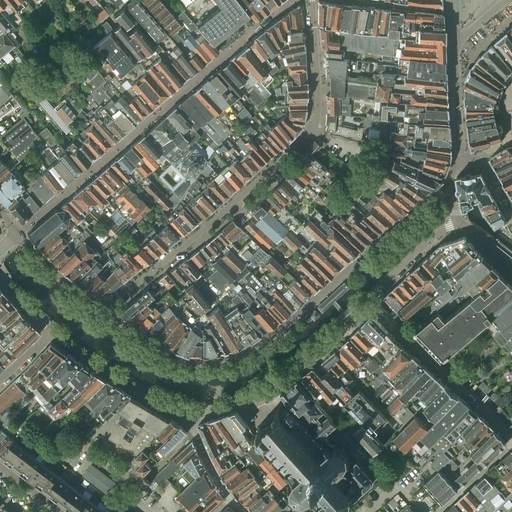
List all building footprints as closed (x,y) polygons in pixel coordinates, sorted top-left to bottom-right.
[(4,0),(0,0),(0,10),(5,17),(10,13),(16,21),(19,17),(12,9),(9,6),(4,0)] [(4,0),(9,6),(11,4),(16,11),(16,10),(21,6),(15,0),(4,0)] [(122,0),(109,0),(116,8),(123,2),(122,0)] [(136,0),(131,0),(125,6),(131,12),(140,4),(136,0)] [(159,0),(154,0),(146,7),(151,12),(162,3),(159,0)] [(215,0),(220,6),(196,26),(217,51),(218,50),(217,49),(212,44),(248,14),(253,20),(254,21),(237,0),(215,0)] [(237,0),(254,21),(262,16),(249,0),(237,0)] [(249,0),(262,16),(269,10),(261,0),(249,0)] [(261,0),(269,10),(277,4),(274,0),(261,0)] [(318,1),(318,24),(324,24),(324,27),(330,27),(334,3),(318,1)] [(162,3),(151,12),(156,18),(167,9),(162,3)] [(334,3),(330,27),(338,29),(342,4),(334,3)] [(140,4),(131,12),(136,19),(146,10),(140,4)] [(342,4),(338,29),(346,30),(350,5),(342,4)] [(299,5),(287,13),(289,27),(289,28),(302,26),(299,5)] [(350,5),(346,30),(354,31),(358,6),(350,5)] [(358,6),(354,31),(363,32),(367,7),(358,6)] [(367,7),(363,32),(371,33),(375,8),(367,7)] [(125,29),(134,21),(123,8),(114,17),(125,29)] [(375,8),(371,33),(378,34),(382,9),(375,8)] [(95,16),(100,22),(108,14),(104,9),(95,16)] [(167,9),(156,18),(161,24),(172,14),(167,9)] [(382,9),(378,34),(387,35),(388,27),(390,9),(382,9)] [(390,9),(388,27),(401,28),(403,11),(390,9)] [(0,27),(3,32),(6,29),(12,25),(5,17),(0,10),(0,27)] [(146,10),(136,19),(141,25),(151,16),(146,10)] [(183,11),(176,16),(180,21),(181,21),(183,25),(187,29),(190,33),(210,57),(217,51),(196,26),(191,20),(190,20),(183,11)] [(401,28),(401,31),(408,31),(408,29),(409,21),(413,22),(414,12),(403,11),(401,28)] [(414,12),(413,22),(442,23),(442,16),(440,14),(414,12)] [(287,13),(279,18),(283,29),(284,32),(284,34),(290,34),(289,28),(289,27),(287,13)] [(172,14),(161,24),(166,30),(177,20),(172,14)] [(151,16),(141,25),(147,31),(156,23),(151,16)] [(279,18),(264,29),(276,47),(284,43),(284,41),(284,34),(284,32),(283,29),(279,18)] [(177,20),(166,30),(171,36),(175,32),(176,32),(182,27),(177,20)] [(107,31),(111,28),(106,21),(102,25),(107,31)] [(408,29),(408,31),(416,32),(417,29),(442,32),(442,30),(442,23),(413,22),(409,21),(408,29)] [(156,23),(147,31),(152,37),(162,29),(156,23)] [(120,24),(113,30),(137,59),(145,68),(146,68),(147,69),(168,94),(174,88),(182,81),(160,55),(153,47),(136,26),(128,33),(120,24)] [(0,27),(0,56),(14,45),(6,35),(3,32),(0,27)] [(387,35),(387,36),(442,41),(442,32),(417,29),(416,32),(408,31),(401,31),(401,28),(388,27),(387,35)] [(162,29),(152,37),(158,43),(167,35),(162,29)] [(187,29),(179,36),(182,40),(190,49),(196,56),(197,55),(204,63),(210,57),(190,33),(187,29)] [(264,29),(255,36),(269,55),(270,56),(278,50),(276,47),(264,29)] [(330,30),(319,29),(320,47),(324,47),(331,48),(337,48),(339,31),(330,30)] [(112,30),(92,47),(101,58),(117,77),(116,78),(120,83),(126,78),(131,84),(130,84),(131,85),(151,108),(168,94),(147,69),(146,68),(145,68),(137,59),(113,30),(112,30)] [(339,31),(337,48),(343,49),(369,52),(369,53),(382,54),(391,55),(417,58),(444,59),(443,41),(442,41),(387,36),(358,34),(339,31)] [(511,37),(509,33),(508,31),(497,40),(499,43),(499,42),(511,59),(511,37)] [(9,32),(6,35),(14,45),(16,47),(19,44),(9,32)] [(175,32),(171,36),(185,53),(184,54),(197,69),(199,67),(204,63),(197,55),(196,56),(190,49),(182,40),(179,36),(176,32),(175,32)] [(284,34),(284,41),(288,41),(303,39),(303,37),(304,36),(304,34),(303,34),(303,32),(290,34),(284,34)] [(158,43),(153,47),(160,55),(165,51),(164,51),(162,48),(171,40),(167,35),(158,43)] [(255,36),(246,45),(270,75),(277,68),(277,67),(275,63),(272,59),(270,56),(269,55),(255,36)] [(303,39),(288,41),(288,47),(291,47),(304,45),(303,39)] [(171,40),(162,48),(164,51),(167,49),(189,75),(197,69),(184,54),(181,51),(176,45),(171,40)] [(246,45),(235,54),(257,79),(265,88),(269,84),(266,81),(271,76),(270,75),(246,45)] [(288,47),(281,48),(284,56),(287,64),(304,62),(304,51),(304,45),(291,47),(288,47)] [(482,55),(481,56),(484,59),(508,81),(511,77),(510,70),(511,70),(494,49),(494,48),(492,45),(491,46),(482,55)] [(331,48),(324,47),(324,57),(335,58),(342,58),(343,49),(337,48),(331,48)] [(165,51),(160,55),(182,81),(189,75),(167,49),(164,51),(165,51)] [(278,50),(270,56),(272,59),(275,63),(277,67),(283,65),(282,58),(282,57),(278,50)] [(235,54),(228,60),(263,100),(270,93),(265,88),(257,79),(235,54)] [(415,67),(444,69),(444,59),(417,58),(391,55),(390,60),(382,59),(381,61),(381,63),(382,63),(415,67)] [(481,56),(476,62),(505,84),(508,81),(484,59),(481,56)] [(324,57),(325,75),(326,75),(327,75),(329,75),(336,76),(345,77),(346,70),(347,70),(348,70),(348,69),(348,68),(349,59),(342,58),(335,58),(324,57)] [(92,65),(80,75),(84,81),(97,70),(104,64),(100,59),(92,65)] [(228,60),(221,67),(248,97),(258,109),(265,101),(263,100),(228,60)] [(283,65),(277,67),(277,68),(279,70),(281,70),(281,68),(287,67),(288,72),(290,72),(305,70),(304,62),(287,64),(283,65)] [(476,62),(471,68),(503,88),(505,84),(476,62)] [(381,69),(381,71),(445,79),(444,69),(415,67),(382,63),(381,69)] [(221,67),(214,73),(240,103),(248,97),(221,67)] [(471,68),(467,77),(501,94),(503,88),(471,68)] [(97,70),(84,81),(93,91),(91,92),(91,93),(102,106),(124,131),(133,124),(105,92),(112,85),(105,77),(108,74),(106,72),(102,75),(101,74),(101,75),(97,70)] [(305,70),(290,72),(291,78),(306,76),(305,70)] [(380,74),(380,80),(445,88),(445,79),(381,71),(380,74)] [(214,73),(207,79),(228,103),(230,106),(237,113),(234,115),(241,123),(242,122),(249,116),(250,115),(240,103),(214,73)] [(108,74),(105,77),(112,85),(140,118),(146,113),(126,90),(120,83),(116,78),(115,78),(114,76),(111,78),(108,74)] [(336,76),(329,75),(330,95),(339,95),(347,96),(348,86),(350,86),(354,85),(355,77),(348,77),(345,77),(336,76)] [(348,86),(347,96),(352,96),(374,100),(377,80),(373,79),(355,77),(354,85),(350,86),(348,86)] [(467,77),(466,87),(499,100),(501,94),(467,77)] [(116,78),(120,83),(126,90),(146,113),(151,108),(131,85),(130,84),(131,84),(126,78),(120,83),(116,78)] [(280,86),(274,88),(275,94),(275,95),(286,91),(306,90),(306,82),(292,84),(291,79),(290,79),(287,81),(286,78),(285,79),(285,81),(283,82),(280,85),(280,86)] [(207,79),(200,85),(222,109),(237,126),(241,123),(234,115),(237,113),(230,106),(228,103),(207,79)] [(377,80),(374,100),(379,100),(398,102),(405,103),(446,106),(445,88),(380,80),(377,80)] [(33,85),(26,92),(64,134),(71,128),(67,123),(65,121),(64,121),(53,108),(46,99),(33,85)] [(112,85),(105,92),(133,124),(140,118),(112,85)] [(200,85),(193,91),(230,132),(237,126),(222,109),(200,85)] [(0,104),(11,97),(5,89),(2,86),(0,87),(0,104)] [(466,87),(466,95),(499,103),(499,100),(466,87)] [(306,90),(286,91),(286,100),(306,99),(306,90)] [(193,91),(186,97),(224,138),(230,132),(193,91)] [(87,96),(84,99),(88,103),(89,105),(117,138),(124,131),(102,106),(91,93),(87,96)] [(330,95),(326,95),(326,103),(339,104),(339,103),(339,95),(330,95)] [(466,95),(466,104),(498,106),(499,103),(466,95)] [(186,97),(179,102),(200,124),(195,129),(199,134),(202,137),(208,145),(214,149),(217,144),(224,138),(186,97)] [(64,99),(53,108),(64,121),(65,121),(67,123),(77,114),(68,104),(64,99)] [(74,99),(68,104),(77,114),(80,111),(83,108),(74,99)] [(366,113),(366,117),(388,120),(388,113),(397,113),(397,109),(398,102),(379,100),(374,100),(372,114),(366,113)] [(179,102),(174,107),(195,129),(200,124),(179,102)] [(29,111),(23,103),(22,104),(20,106),(23,110),(19,114),(21,117),(23,116),(29,111)] [(83,108),(80,111),(89,120),(92,123),(110,144),(117,138),(89,105),(88,103),(85,106),(87,109),(88,108),(90,110),(87,112),(83,108)] [(339,104),(326,103),(326,114),(341,115),(350,115),(350,104),(339,103),(339,104)] [(397,109),(397,113),(403,114),(402,115),(447,118),(446,106),(405,103),(403,110),(397,109)] [(174,107),(165,115),(206,160),(214,149),(208,145),(204,150),(195,140),(195,141),(193,139),(197,136),(200,139),(202,137),(199,134),(195,129),(174,107)] [(276,107),(272,110),(278,117),(280,115),(282,117),(279,120),(293,136),(297,131),(290,122),(291,121),(288,120),(287,118),(284,115),(280,111),(276,107)] [(467,111),(467,118),(499,114),(498,109),(467,111)] [(289,111),(280,111),(284,115),(287,118),(293,119),(304,120),(306,111),(289,111)] [(326,124),(325,130),(339,133),(341,126),(340,126),(341,115),(326,114),(325,114),(325,124),(326,124)] [(467,118),(468,125),(500,118),(499,114),(467,118)] [(165,115),(144,134),(164,156),(179,171),(184,177),(190,183),(195,179),(193,177),(200,171),(206,160),(165,115)] [(402,115),(402,121),(447,125),(447,118),(402,115)] [(0,154),(6,149),(9,149),(19,161),(32,150),(32,149),(36,146),(42,141),(41,140),(37,134),(36,135),(30,127),(31,126),(23,116),(21,117),(15,122),(12,126),(0,135),(0,137),(1,139),(0,139),(0,154)] [(364,117),(363,128),(380,129),(380,130),(391,131),(415,133),(420,134),(423,134),(449,137),(448,125),(447,125),(402,121),(391,120),(388,120),(366,117),(364,117)] [(468,125),(469,130),(502,123),(500,118),(468,125)] [(272,119),(269,122),(287,142),(293,136),(279,120),(275,123),(272,119)] [(268,121),(264,125),(270,132),(283,146),(287,142),(269,122),(268,121)] [(291,121),(290,122),(297,131),(301,126),(291,121)] [(256,133),(254,130),(250,126),(247,122),(244,124),(243,126),(241,127),(242,129),(247,135),(250,138),(256,133)] [(92,123),(85,130),(93,138),(103,150),(110,144),(92,123)] [(470,139),(503,129),(502,123),(469,130),(470,139)] [(341,126),(339,133),(355,138),(357,130),(341,126)] [(46,127),(37,134),(41,140),(43,138),(49,145),(74,176),(81,169),(63,148),(58,142),(58,143),(57,141),(46,127)] [(79,134),(78,135),(96,156),(97,154),(103,150),(93,138),(85,130),(84,129),(79,134)] [(242,129),(239,132),(243,136),(240,138),(263,162),(268,158),(256,145),(252,141),(250,138),(247,135),(242,129)] [(503,129),(470,139),(470,140),(470,142),(470,144),(471,147),(472,146),(474,148),(475,149),(476,149),(478,148),(479,147),(481,146),(482,146),(502,139),(505,135),(503,129)] [(380,130),(379,140),(390,142),(448,153),(448,149),(449,144),(422,141),(419,140),(420,134),(415,133),(391,131),(380,130)] [(270,132),(266,137),(278,150),(283,146),(270,132)] [(262,133),(252,141),(256,145),(261,141),(273,154),(278,150),(266,137),(262,133)] [(144,134),(137,140),(157,162),(164,156),(144,134)] [(420,134),(419,140),(422,141),(449,144),(449,137),(423,134),(420,134)] [(78,135),(72,141),(90,162),(90,161),(96,156),(78,135)] [(42,141),(36,146),(47,158),(66,181),(74,176),(49,145),(43,138),(41,140),(42,141)] [(239,138),(234,142),(242,149),(246,154),(258,167),(263,162),(240,138),(239,138)] [(368,138),(367,141),(378,144),(378,146),(388,148),(447,162),(448,153),(390,142),(379,140),(368,138)] [(137,140),(130,146),(152,170),(159,163),(157,162),(137,140)] [(227,140),(222,144),(250,174),(258,167),(246,154),(242,149),(238,153),(231,146),(232,145),(227,140)] [(67,145),(63,148),(81,169),(87,164),(88,163),(90,162),(72,141),(70,142),(67,145)] [(256,145),(268,158),(273,154),(261,141),(256,145)] [(305,150),(307,151),(312,156),(321,146),(314,141),(305,150)] [(222,144),(218,149),(227,158),(228,157),(233,161),(227,166),(242,182),(250,174),(222,144)] [(36,146),(32,149),(32,150),(41,162),(61,186),(66,181),(47,158),(36,146)] [(130,146),(123,152),(134,164),(136,165),(135,166),(144,176),(145,175),(152,170),(130,146)] [(490,158),(495,167),(511,159),(511,147),(507,148),(490,158)] [(386,153),(400,157),(444,170),(447,162),(388,148),(386,153)] [(300,159),(301,160),(322,177),(338,190),(343,184),(324,168),(325,167),(312,156),(307,151),(300,159)] [(123,152),(115,159),(131,177),(140,186),(142,188),(143,187),(150,181),(145,175),(144,176),(135,166),(136,165),(134,164),(123,152)] [(400,157),(398,163),(439,179),(444,170),(400,157)] [(115,159),(109,164),(134,189),(135,190),(140,186),(131,177),(115,159)] [(511,159),(495,167),(498,173),(511,167),(511,159)] [(206,163),(203,169),(206,173),(211,177),(212,179),(217,174),(209,166),(211,163),(208,160),(206,163)] [(301,160),(296,166),(317,183),(322,177),(301,160)] [(393,160),(388,169),(389,170),(425,191),(439,179),(398,163),(393,160)] [(41,162),(35,167),(39,172),(55,192),(61,186),(41,162)] [(4,163),(0,167),(0,178),(10,170),(4,163)] [(377,163),(372,172),(376,176),(378,174),(379,175),(392,185),(394,182),(418,197),(425,191),(389,170),(388,170),(385,168),(377,163)] [(227,165),(220,172),(235,188),(242,182),(227,166),(227,165)] [(10,170),(0,178),(0,197),(5,203),(14,195),(23,186),(21,184),(26,180),(14,166),(10,170)] [(108,166),(96,176),(108,187),(107,188),(115,196),(118,193),(114,189),(115,186),(121,180),(108,166)] [(296,166),(291,171),(316,193),(321,188),(317,183),(296,166)] [(511,167),(498,173),(502,180),(511,175),(511,167)] [(316,193),(291,171),(285,178),(298,191),(310,202),(317,194),(316,193)] [(39,172),(28,183),(29,185),(43,202),(55,192),(39,172)] [(217,174),(212,179),(228,195),(235,188),(220,172),(217,174)] [(354,177),(345,186),(357,196),(362,191),(366,186),(367,185),(377,193),(376,195),(397,215),(404,209),(385,193),(381,189),(373,183),(368,178),(360,172),(358,175),(356,178),(354,177)] [(478,199),(480,204),(493,198),(493,197),(492,197),(489,191),(489,189),(488,189),(485,182),(485,181),(483,179),(482,176),(481,174),(482,174),(481,173),(480,173),(457,177),(456,177),(456,178),(458,187),(463,208),(474,202),(473,200),(478,199)] [(378,177),(373,183),(381,189),(385,193),(389,189),(391,190),(392,189),(410,204),(418,197),(394,182),(392,185),(379,175),(378,177)] [(511,175),(502,180),(508,190),(511,187),(511,175)] [(90,181),(89,182),(103,196),(131,224),(136,219),(131,214),(115,196),(107,188),(108,187),(96,176),(90,181)] [(184,181),(179,185),(185,191),(190,183),(184,177),(184,181)] [(206,179),(204,181),(222,200),(228,195),(212,179),(211,177),(210,178),(211,180),(209,182),(206,179)] [(196,179),(188,191),(208,213),(215,206),(198,188),(201,184),(196,179)] [(115,186),(114,189),(118,193),(126,185),(121,180),(115,186)] [(150,181),(143,187),(149,193),(156,187),(150,181)] [(201,184),(198,188),(215,206),(222,200),(204,181),(201,184)] [(89,182),(72,196),(83,207),(86,210),(87,209),(89,211),(102,224),(104,224),(106,226),(103,229),(111,237),(114,240),(116,239),(118,236),(124,231),(131,224),(103,196),(89,182)] [(281,182),(275,188),(288,200),(291,203),(294,201),(297,198),(293,194),(281,182)] [(29,185),(25,188),(25,189),(39,206),(43,202),(29,185)] [(118,193),(115,196),(131,214),(143,201),(126,185),(118,193)] [(179,185),(174,190),(178,195),(180,194),(181,196),(185,191),(179,185)] [(14,195),(5,203),(9,208),(18,199),(17,198),(21,194),(25,189),(25,188),(23,186),(14,195)] [(156,187),(149,193),(154,199),(161,192),(156,187)] [(275,188),(270,193),(282,205),(285,203),(288,206),(291,203),(288,200),(275,188)] [(21,194),(17,198),(18,199),(29,214),(39,206),(25,189),(21,194)] [(389,189),(385,193),(404,209),(410,204),(392,189),(391,190),(389,189)] [(188,191),(185,195),(190,200),(194,204),(191,207),(202,218),(208,213),(188,191)] [(161,192),(154,199),(160,204),(167,198),(161,192)] [(270,193),(264,198),(277,210),(293,226),(298,221),(282,205),(270,193)] [(369,198),(367,200),(390,221),(397,215),(376,195),(373,193),(369,198)] [(175,194),(168,200),(172,204),(174,206),(179,199),(178,197),(175,194)] [(148,195),(144,198),(151,205),(154,201),(148,195)] [(72,196),(67,201),(82,217),(89,211),(87,209),(86,210),(83,207),(72,196)] [(325,197),(322,199),(326,202),(328,204),(333,209),(334,209),(369,240),(376,233),(348,209),(344,205),(339,210),(335,207),(337,204),(331,199),(330,201),(325,197)] [(167,198),(160,204),(165,210),(172,204),(168,200),(167,198)] [(264,198),(259,203),(266,210),(272,215),(288,231),(289,230),(293,226),(277,210),(264,198)] [(493,198),(480,204),(485,214),(498,207),(493,198)] [(18,199),(9,208),(21,221),(29,214),(18,199)] [(367,200),(363,205),(369,210),(364,215),(380,230),(390,221),(367,200)] [(67,201),(60,206),(62,208),(63,207),(64,208),(63,209),(68,214),(69,214),(69,215),(76,222),(77,222),(82,217),(67,201)] [(143,201),(131,214),(136,219),(148,207),(143,201)] [(179,203),(175,209),(177,212),(191,227),(196,222),(183,207),(179,203)] [(188,203),(183,207),(196,222),(202,218),(191,207),(188,203)] [(259,203),(250,211),(257,219),(266,210),(259,203)] [(351,205),(348,209),(376,233),(380,230),(364,215),(351,205)] [(32,229),(27,234),(32,240),(32,241),(33,242),(34,242),(39,247),(57,231),(64,224),(65,223),(66,224),(67,223),(66,222),(68,215),(69,215),(69,214),(68,214),(63,209),(64,208),(63,207),(62,208),(62,209),(56,210),(54,209),(53,210),(54,211),(32,229)] [(485,214),(490,220),(502,214),(498,207),(485,214)] [(175,209),(170,214),(186,231),(191,227),(177,212),(175,209)] [(333,209),(328,215),(332,218),(362,246),(369,240),(334,209),(333,209)] [(257,219),(253,222),(259,228),(274,242),(276,244),(282,237),(294,249),(301,242),(295,236),(289,230),(288,231),(272,215),(266,210),(257,219)] [(317,211),(312,217),(318,222),(316,225),(350,257),(356,251),(327,223),(320,217),(322,215),(317,211)] [(170,214),(166,220),(180,236),(186,231),(170,214)] [(502,214),(490,220),(493,224),(496,227),(500,225),(502,224),(503,226),(506,224),(507,224),(507,223),(507,222),(502,214)] [(39,247),(44,252),(62,236),(68,241),(69,242),(72,240),(83,229),(86,226),(89,223),(82,217),(77,222),(76,222),(69,228),(66,224),(65,223),(64,224),(57,231),(39,247)] [(329,221),(327,223),(356,251),(362,246),(332,218),(329,221)] [(304,226),(303,226),(318,240),(343,264),(350,257),(316,225),(310,219),(304,226)] [(232,220),(220,231),(226,238),(228,236),(238,226),(232,220)] [(250,220),(244,226),(253,235),(259,228),(253,222),(250,220)] [(293,226),(289,230),(295,236),(299,232),(299,231),(303,226),(304,226),(298,220),(298,221),(293,226)] [(157,234),(168,245),(178,237),(166,225),(157,234)] [(61,248),(50,258),(57,266),(58,266),(83,241),(92,232),(86,226),(83,229),(72,240),(69,242),(64,247),(63,249),(61,248)] [(228,236),(226,238),(230,241),(231,243),(233,241),(243,231),(238,226),(228,236)] [(303,226),(299,231),(299,232),(313,245),(338,268),(343,264),(318,240),(303,226)] [(259,228),(253,235),(261,242),(267,248),(274,242),(259,228)] [(153,229),(146,236),(161,251),(168,245),(157,234),(153,229)] [(220,231),(215,235),(227,247),(246,266),(248,264),(247,263),(244,260),(236,253),(239,250),(231,243),(230,241),(226,238),(220,231)] [(215,235),(209,240),(221,253),(227,247),(215,235)] [(62,236),(44,252),(50,258),(61,248),(63,249),(64,247),(63,246),(68,241),(62,236)] [(146,236),(139,243),(141,245),(153,257),(161,251),(146,236)] [(436,285),(476,251),(477,250),(465,236),(440,245),(446,251),(434,263),(436,262),(438,263),(436,264),(440,268),(430,278),(423,285),(425,287),(429,291),(436,285)] [(239,250),(236,253),(244,260),(246,259),(247,257),(251,261),(249,262),(253,266),(260,260),(267,253),(251,238),(239,250)] [(115,243),(111,246),(114,248),(117,252),(135,271),(142,265),(127,250),(124,253),(119,248),(122,245),(118,240),(115,243)] [(209,240),(204,245),(216,258),(221,253),(209,240)] [(83,241),(58,266),(65,273),(82,257),(86,261),(91,256),(94,253),(90,248),(83,241)] [(301,242),(294,249),(295,250),(297,251),(302,257),(326,279),(332,273),(309,250),(301,242)] [(130,247),(127,250),(142,265),(153,257),(141,245),(135,251),(130,247)] [(204,245),(199,249),(206,258),(210,262),(216,258),(204,245)] [(309,250),(332,273),(338,268),(313,245),(309,250)] [(446,251),(440,245),(428,256),(434,263),(446,251)] [(247,288),(235,276),(246,266),(227,247),(221,253),(216,258),(210,262),(212,264),(216,269),(213,272),(207,277),(221,292),(222,293),(225,291),(230,287),(235,292),(237,294),(238,296),(247,288)] [(199,249),(189,257),(197,266),(205,260),(206,261),(206,262),(210,266),(209,267),(213,272),(216,269),(212,264),(210,262),(206,258),(199,249)] [(65,273),(74,281),(90,265),(95,260),(96,260),(100,255),(96,251),(94,253),(91,256),(86,261),(82,257),(65,273)] [(297,251),(284,265),(291,271),(297,265),(319,285),(326,279),(302,257),(297,251)] [(439,294),(482,257),(476,251),(436,285),(430,292),(433,295),(432,295),(435,298),(439,294)] [(117,252),(113,256),(115,259),(113,260),(115,262),(115,261),(129,276),(135,271),(117,252)] [(267,253),(260,260),(264,263),(271,257),(267,253)] [(438,267),(434,263),(428,256),(420,263),(431,274),(438,267)] [(271,257),(264,263),(271,270),(274,273),(277,275),(278,277),(286,269),(284,268),(278,263),(275,260),(271,257)] [(447,304),(462,291),(492,266),(483,257),(482,257),(439,294),(435,298),(431,301),(440,310),(442,308),(447,304)] [(187,258),(178,265),(183,271),(182,272),(187,278),(189,280),(199,272),(187,259),(187,258)] [(90,265),(74,281),(81,288),(87,281),(102,266),(96,260),(95,260),(90,265)] [(87,281),(81,288),(89,295),(104,280),(99,275),(110,263),(107,260),(102,266),(87,281)] [(116,266),(112,271),(122,281),(129,276),(115,261),(115,262),(113,263),(116,266)] [(246,266),(235,276),(247,288),(249,286),(255,292),(254,293),(256,295),(266,305),(267,304),(281,318),(283,317),(288,312),(274,297),(270,293),(259,281),(249,271),(253,266),(249,262),(247,263),(248,264),(246,266)] [(431,274),(420,263),(413,269),(424,281),(431,274)] [(177,265),(169,271),(181,283),(184,281),(188,285),(184,288),(187,291),(190,294),(191,296),(189,299),(187,300),(186,301),(189,305),(186,308),(196,316),(201,313),(203,311),(210,306),(191,283),(189,280),(187,278),(182,272),(177,265)] [(297,265),(291,271),(293,273),(296,276),(299,278),(313,291),(319,285),(297,265)] [(490,320),(493,317),(491,315),(511,297),(511,286),(508,282),(500,274),(492,266),(462,291),(469,299),(445,319),(439,311),(418,328),(417,328),(417,329),(422,334),(447,359),(491,322),(490,320)] [(286,269),(278,277),(302,300),(310,293),(299,282),(286,269)] [(424,281),(413,269),(406,275),(417,288),(424,281)] [(271,277),(274,273),(271,270),(266,275),(270,278),(271,277)] [(104,280),(89,295),(98,301),(122,281),(112,271),(104,280)] [(159,278),(163,282),(168,288),(174,282),(165,273),(159,278)] [(417,288),(406,275),(399,282),(411,294),(417,288)] [(264,276),(259,281),(270,293),(274,297),(288,312),(295,306),(281,292),(282,291),(277,286),(273,282),(270,284),(264,276)] [(271,277),(270,278),(273,282),(277,286),(282,291),(281,292),(295,306),(302,300),(278,277),(274,280),(271,277)] [(350,287),(344,281),(330,294),(316,307),(322,313),(350,287)] [(411,294),(399,282),(392,289),(393,290),(403,301),(411,294)] [(247,288),(238,296),(243,301),(252,312),(267,329),(277,321),(264,307),(261,305),(254,297),(256,295),(254,293),(255,292),(249,286),(247,288)] [(231,299),(223,306),(228,312),(223,315),(227,320),(233,328),(232,329),(237,335),(241,341),(244,345),(250,341),(252,340),(259,334),(254,327),(251,324),(241,311),(237,307),(243,301),(238,296),(237,294),(235,292),(230,287),(225,291),(229,297),(231,299)] [(406,318),(432,295),(433,295),(430,292),(429,291),(425,287),(398,310),(400,312),(406,318)] [(147,289),(138,296),(145,304),(149,300),(153,296),(150,293),(147,289)] [(393,290),(392,289),(385,296),(396,308),(397,307),(403,301),(393,290)] [(0,318),(14,306),(0,290),(0,318)] [(156,302),(134,325),(142,331),(151,321),(151,322),(161,312),(173,301),(174,303),(176,301),(167,291),(156,302)] [(151,321),(142,331),(150,337),(156,331),(155,329),(173,313),(187,299),(187,300),(189,299),(191,296),(190,294),(187,291),(176,301),(174,303),(173,301),(161,312),(151,322),(151,321)] [(256,295),(254,297),(261,305),(264,307),(277,321),(278,320),(281,318),(267,304),(266,305),(256,295)] [(119,313),(119,314),(126,319),(127,319),(138,309),(139,310),(145,304),(138,296),(119,313)] [(510,351),(511,349),(511,297),(491,315),(493,317),(497,321),(496,322),(496,323),(494,324),(500,331),(495,335),(502,344),(504,343),(511,350),(510,351)] [(358,298),(331,323),(336,329),(350,316),(364,304),(358,298)] [(156,331),(150,337),(155,340),(178,317),(186,308),(189,305),(186,301),(187,300),(187,299),(173,313),(155,329),(156,331)] [(138,309),(127,319),(134,325),(156,302),(154,300),(152,302),(149,300),(145,304),(139,310),(138,309)] [(243,301),(237,307),(241,311),(251,324),(254,327),(259,334),(267,329),(252,312),(243,301)] [(450,307),(447,304),(442,308),(440,310),(442,314),(450,307)] [(0,327),(19,311),(14,306),(0,318),(0,327)] [(217,306),(206,315),(209,319),(212,323),(230,350),(244,345),(241,341),(237,335),(232,329),(233,328),(227,320),(223,315),(217,306)] [(164,344),(164,345),(175,350),(184,338),(191,328),(197,319),(197,317),(196,316),(186,308),(178,317),(182,321),(164,344)] [(309,314),(314,320),(319,315),(314,310),(309,314)] [(0,363),(3,367),(17,355),(6,343),(29,322),(19,311),(0,327),(0,363)] [(175,350),(186,355),(197,334),(198,333),(203,326),(209,319),(206,315),(203,311),(201,313),(196,316),(197,317),(197,319),(191,328),(184,338),(175,350)] [(364,323),(360,327),(375,343),(379,339),(383,335),(388,331),(372,315),(368,319),(364,323)] [(178,317),(155,340),(164,345),(164,344),(182,321),(178,317)] [(6,343),(17,355),(40,333),(29,322),(6,343)] [(212,323),(204,328),(207,333),(219,353),(230,350),(212,323)] [(348,338),(348,339),(367,356),(370,354),(379,363),(380,361),(382,360),(373,351),(378,346),(375,343),(360,327),(348,338)] [(396,340),(388,331),(383,335),(379,339),(375,343),(378,346),(383,351),(396,340)] [(202,335),(202,355),(204,355),(207,355),(215,354),(217,353),(219,353),(207,333),(202,335)] [(197,334),(186,355),(202,355),(202,335),(202,334),(197,334)] [(348,339),(343,344),(389,388),(390,387),(394,383),(389,378),(390,377),(385,373),(388,370),(383,365),(380,361),(379,363),(370,354),(367,356),(348,339)] [(383,365),(390,358),(402,346),(396,340),(383,351),(387,355),(382,360),(380,361),(383,365)] [(64,357),(67,354),(51,342),(46,348),(44,350),(32,363),(28,366),(21,374),(35,386),(37,385),(47,374),(49,372),(53,368),(54,367),(57,364),(61,360),(64,357)] [(343,344),(335,351),(339,356),(349,366),(366,383),(380,397),(389,388),(343,344)] [(390,358),(383,365),(388,370),(392,375),(412,355),(402,346),(390,358)] [(328,365),(331,368),(339,377),(341,379),(346,385),(350,389),(355,384),(352,380),(353,378),(345,370),(349,366),(339,356),(335,351),(323,360),(328,365)] [(30,391),(42,405),(44,403),(46,401),(48,399),(57,390),(57,391),(66,382),(69,379),(71,378),(83,365),(67,354),(64,357),(61,360),(57,364),(54,367),(53,368),(49,372),(47,374),(37,385),(35,386),(30,391)] [(389,378),(394,383),(396,381),(398,382),(419,361),(412,355),(392,375),(390,377),(389,378)] [(487,365),(489,368),(497,362),(494,359),(487,365)] [(390,387),(389,388),(380,397),(383,400),(388,405),(393,400),(399,394),(425,367),(419,361),(398,382),(391,389),(390,387)] [(77,384),(91,370),(83,365),(71,378),(69,379),(75,385),(76,383),(77,384)] [(393,400),(388,405),(395,413),(404,404),(407,400),(415,392),(432,373),(425,367),(399,394),(393,400)] [(330,400),(331,402),(334,405),(341,398),(337,394),(332,388),(326,382),(321,377),(313,368),(305,373),(319,388),(320,390),(323,393),(324,394),(330,400)] [(332,388),(337,394),(341,398),(344,402),(354,393),(350,389),(346,385),(341,379),(339,377),(331,368),(321,377),(326,382),(332,388)] [(81,388),(96,373),(91,370),(77,384),(81,388)] [(77,409),(85,401),(90,396),(97,389),(106,380),(96,373),(81,388),(77,384),(76,383),(75,385),(64,396),(53,406),(49,409),(44,403),(42,405),(38,408),(40,409),(40,410),(41,411),(42,411),(43,412),(44,411),(45,411),(53,419),(56,417),(72,403),(77,409)] [(312,396),(315,399),(323,393),(320,390),(319,388),(305,373),(298,378),(307,389),(310,393),(312,396)] [(432,373),(415,392),(420,397),(419,399),(424,404),(425,402),(426,403),(427,404),(445,385),(444,384),(443,383),(432,373)] [(21,374),(0,393),(0,414),(1,416),(9,409),(30,391),(35,386),(21,374)] [(307,389),(298,378),(286,387),(280,392),(290,403),(293,407),(291,408),(297,414),(331,449),(335,447),(334,444),(332,445),(323,435),(337,424),(327,412),(324,409),(323,408),(315,399),(310,393),(307,389)] [(87,422),(96,414),(101,408),(109,400),(121,389),(106,380),(97,389),(90,396),(85,401),(93,410),(84,418),(87,422)] [(429,418),(434,422),(455,400),(458,396),(445,385),(427,404),(419,411),(428,420),(429,418)] [(110,416),(118,408),(122,405),(121,404),(125,400),(131,395),(121,389),(109,400),(101,408),(96,414),(104,422),(110,416)] [(359,389),(354,393),(344,402),(353,412),(368,398),(359,389)] [(122,410),(125,412),(121,418),(120,417),(109,437),(137,454),(142,448),(155,435),(158,433),(161,430),(171,419),(172,419),(137,398),(134,397),(131,395),(125,400),(121,404),(122,405),(118,408),(122,410)] [(423,454),(433,443),(444,431),(469,406),(463,400),(458,396),(455,400),(434,422),(428,428),(423,433),(412,444),(423,454)] [(499,396),(494,400),(499,404),(502,408),(507,404),(499,396)] [(368,398),(353,412),(362,421),(377,407),(368,398)] [(44,403),(49,409),(53,406),(48,399),(46,401),(44,403)] [(303,501),(303,504),(304,504),(304,501),(306,500),(310,499),(314,503),(316,506),(317,506),(316,507),(317,508),(318,507),(318,508),(319,509),(320,510),(321,511),(322,511),(341,511),(345,509),(345,510),(346,510),(346,507),(350,503),(352,505),(353,504),(352,503),(365,490),(365,489),(373,482),(373,478),(357,459),(353,463),(351,461),(348,460),(348,454),(350,453),(349,452),(347,453),(343,449),(344,446),(343,446),(342,448),(337,447),(337,446),(336,446),(336,444),(334,444),(335,447),(331,449),(297,414),(291,408),(289,405),(290,404),(289,404),(288,404),(288,403),(287,403),(286,404),(287,404),(281,409),(279,407),(274,411),(275,412),(269,418),(262,423),(262,422),(257,426),(259,429),(254,434),(253,434),(253,435),(253,436),(254,437),(254,436),(257,439),(255,441),(256,442),(255,442),(255,446),(258,448),(261,449),(262,448),(263,450),(265,448),(267,450),(265,451),(269,456),(270,454),(272,455),(270,457),(271,458),(273,456),(274,458),(272,459),(276,464),(278,462),(279,464),(277,465),(278,466),(280,465),(281,466),(279,468),(283,472),(285,471),(287,472),(285,474),(286,475),(286,474),(287,475),(286,475),(292,482),(294,480),(295,481),(291,487),(288,486),(288,488),(291,488),(292,494),(289,495),(289,496),(292,495),(294,497),(296,500),(295,502),(296,503),(297,500),(303,501)] [(407,407),(404,404),(395,413),(395,414),(398,417),(407,407)] [(469,406),(444,431),(454,441),(456,440),(455,440),(479,415),(469,406)] [(245,431),(247,433),(251,429),(246,422),(237,409),(236,408),(236,407),(229,409),(229,410),(241,426),(245,431)] [(377,407),(362,421),(363,422),(371,431),(386,416),(377,407)] [(409,409),(407,407),(398,417),(401,420),(410,410),(409,409)] [(16,417),(9,409),(1,416),(5,420),(4,421),(7,425),(16,417)] [(253,442),(247,433),(245,431),(241,426),(229,410),(229,409),(221,412),(222,413),(238,437),(240,439),(245,447),(253,442)] [(414,413),(410,410),(401,420),(404,423),(414,413)] [(234,449),(241,456),(248,451),(245,447),(240,439),(238,437),(222,413),(221,412),(211,416),(213,417),(224,436),(229,442),(231,446),(234,449)] [(412,444),(423,433),(428,428),(416,415),(395,437),(405,447),(402,451),(404,453),(412,444)] [(457,452),(465,444),(487,422),(479,415),(455,440),(456,440),(454,441),(450,446),(457,452)] [(211,416),(207,418),(212,429),(216,438),(218,440),(220,448),(229,442),(224,436),(213,417),(211,416)] [(363,422),(354,431),(374,453),(384,443),(375,433),(378,430),(389,420),(386,416),(371,431),(363,422)] [(225,455),(234,449),(231,446),(229,442),(220,448),(218,440),(216,438),(212,429),(207,418),(197,421),(206,442),(211,454),(221,449),(225,455)] [(162,438),(165,440),(180,425),(171,419),(161,430),(158,433),(155,435),(160,440),(162,438)] [(25,429),(31,434),(35,429),(24,420),(20,425),(25,429)] [(487,422),(465,444),(473,452),(495,430),(487,422)] [(165,440),(159,445),(151,452),(159,459),(166,452),(187,432),(185,430),(180,425),(165,440)] [(0,442),(0,451),(3,448),(10,441),(13,438),(23,431),(17,426),(7,436),(0,442)] [(505,442),(495,430),(473,452),(472,452),(478,459),(456,479),(462,486),(485,465),(505,445),(505,442)] [(429,460),(439,470),(439,469),(451,459),(444,452),(447,449),(450,446),(454,441),(444,431),(433,443),(423,454),(429,460)] [(76,447),(76,446),(80,442),(74,436),(70,440),(69,439),(54,453),(63,460),(76,447)] [(101,511),(102,511),(105,508),(89,496),(77,487),(75,485),(72,483),(70,482),(69,480),(58,472),(13,438),(10,441),(0,451),(0,454),(20,470),(26,475),(35,481),(41,486),(50,494),(56,498),(60,501),(64,504),(71,510),(73,511),(101,511)] [(184,462),(183,461),(185,460),(187,458),(189,457),(191,455),(192,453),(193,452),(194,452),(195,451),(196,450),(192,440),(174,456),(168,462),(154,478),(159,484),(167,478),(181,464),(184,462)] [(253,442),(245,447),(248,451),(255,460),(257,463),(265,457),(258,448),(255,446),(253,442)] [(138,482),(137,481),(138,481),(143,475),(152,466),(146,460),(149,455),(143,449),(136,456),(135,457),(134,456),(126,464),(118,472),(133,487),(134,486),(138,482)] [(211,454),(215,463),(226,457),(225,455),(221,449),(211,454)] [(454,456),(447,449),(444,452),(451,459),(454,456)] [(185,460),(183,461),(184,462),(189,467),(182,473),(191,481),(197,476),(198,475),(198,474),(199,473),(200,472),(201,471),(202,470),(203,469),(204,468),(205,467),(202,460),(199,454),(197,450),(196,450),(195,451),(194,452),(193,452),(192,453),(191,455),(189,457),(187,458),(185,460)] [(503,474),(511,466),(511,450),(496,465),(503,474)] [(241,456),(249,465),(255,460),(248,451),(241,456)] [(225,480),(227,482),(227,481),(243,469),(249,465),(241,456),(236,461),(233,462),(230,465),(221,472),(220,472),(222,474),(222,475),(224,479),(225,479),(225,480)] [(218,468),(220,472),(221,472),(230,465),(233,462),(230,457),(227,459),(226,457),(215,463),(218,468)] [(272,481),(279,489),(286,482),(274,468),(265,457),(257,463),(266,474),(267,474),(272,481)] [(227,482),(233,489),(255,473),(260,480),(266,474),(257,463),(255,460),(249,465),(243,469),(227,481),(227,482)] [(82,475),(107,494),(115,483),(91,464),(82,475)] [(507,484),(511,479),(511,466),(503,474),(501,476),(507,484)] [(200,473),(191,482),(184,489),(180,493),(177,496),(191,509),(202,499),(209,491),(216,485),(206,468),(200,473)] [(439,469),(439,470),(424,484),(442,504),(458,490),(439,469)] [(233,489),(240,498),(248,491),(256,484),(259,488),(260,489),(262,492),(272,481),(267,474),(266,474),(260,480),(255,473),(233,489)] [(137,481),(138,482),(143,487),(144,488),(147,485),(150,482),(143,475),(138,481),(137,481)] [(493,484),(493,483),(494,483),(494,482),(493,481),(491,483),(485,475),(475,483),(484,493),(493,485),(493,484)] [(167,478),(159,484),(163,488),(170,482),(167,478)] [(253,496),(245,503),(250,507),(263,495),(264,494),(273,486),(277,491),(279,489),(272,481),(262,492),(260,489),(253,496)] [(491,511),(506,498),(505,497),(493,483),(493,484),(493,485),(484,493),(475,483),(469,490),(480,502),(483,505),(479,509),(476,511),(474,511),(491,511)] [(240,498),(245,503),(253,496),(260,489),(259,488),(256,484),(248,491),(240,498)] [(191,509),(187,511),(209,511),(224,499),(216,485),(209,491),(202,499),(191,509)] [(250,507),(256,511),(268,500),(274,495),(273,495),(277,491),(273,486),(264,494),(263,495),(250,507)] [(469,490),(462,495),(476,511),(479,509),(476,506),(480,502),(469,490)] [(508,511),(511,508),(511,491),(505,497),(506,498),(491,511),(507,511),(508,511)] [(256,511),(255,511),(266,511),(278,501),(279,500),(274,495),(268,500),(256,511)] [(266,511),(278,511),(282,509),(283,507),(281,504),(286,498),(283,495),(280,497),(281,498),(279,500),(278,501),(266,511)] [(468,511),(470,511),(471,511),(474,511),(476,511),(462,495),(456,501),(464,511),(468,511)] [(278,511),(292,511),(299,506),(303,504),(303,501),(297,500),(296,503),(295,502),(296,500),(294,497),(288,502),(283,507),(282,509),(278,511)] [(461,511),(454,503),(447,510),(449,511),(461,511)]
